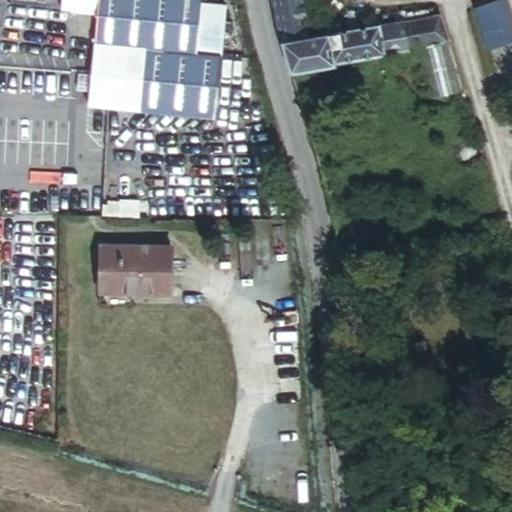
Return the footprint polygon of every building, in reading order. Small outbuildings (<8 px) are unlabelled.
[(82,0),(75,91),(206,102),(211,44),(181,40),(184,0),(82,0)] [(184,0),(181,40),(211,44),(215,0),(184,0)] [(308,39),(300,0),(271,0),(280,43),(308,39)] [(511,34),(501,4),(474,13),(488,53),(511,44),(511,34)] [(289,75),(289,76),(333,69),(332,66),(415,52),(446,47),(438,18),(308,39),(280,43),(289,75)] [(429,104),(460,96),(446,47),(415,52),(429,104)] [(96,285),(127,284),(167,283),(166,239),(95,239),(96,285)] [(127,300),(127,284),(96,285),(96,299),(127,300)]
